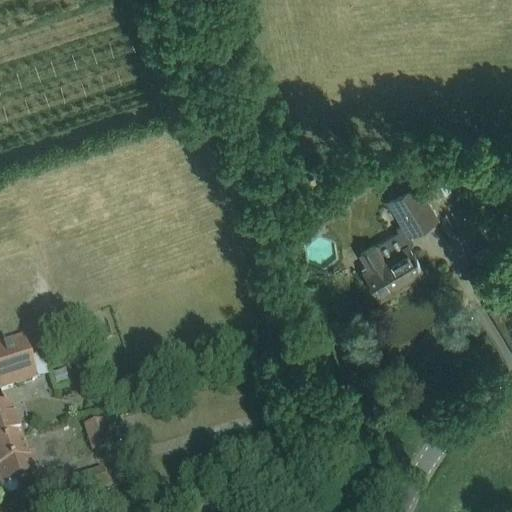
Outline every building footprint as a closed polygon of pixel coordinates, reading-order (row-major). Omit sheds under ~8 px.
[(315,196),(325,213),(344,203),(334,185),(315,196)] [(436,219),(426,202),(416,185),(388,201),(403,226),(396,230),(398,233),(375,247),(374,247),(361,255),(368,267),(363,270),(379,298),(380,297),(379,295),(404,281),(405,283),(423,272),(417,262),(418,261),(415,257),(414,258),(407,246),(410,243),(411,241),(411,238),(410,235),(436,219)] [(24,341),(4,347),(0,348),(0,391),(17,386),(37,379),(24,341)] [(57,351),(46,352),(48,371),(59,370),(57,351)] [(2,448),(22,441),(9,404),(0,407),(0,444),(1,444),(2,448)] [(109,448),(101,423),(84,429),(91,454),(109,448)] [(1,444),(0,444),(0,483),(1,486),(39,473),(33,454),(27,456),(22,441),(2,448),(1,444)] [(78,478),(83,496),(108,490),(103,471),(78,478)]
